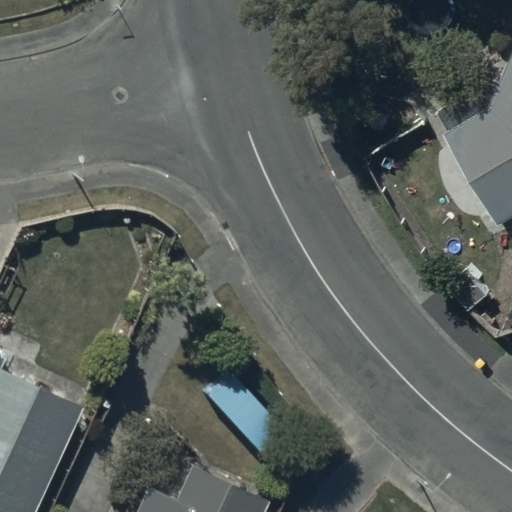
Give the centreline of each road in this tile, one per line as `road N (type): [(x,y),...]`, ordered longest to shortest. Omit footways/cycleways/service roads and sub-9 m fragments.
road 1 (tertiary): [(234,50),(295,216),(361,318),(448,413),(511,464)]
road 2 (residential): [(234,50),(0,125)]
